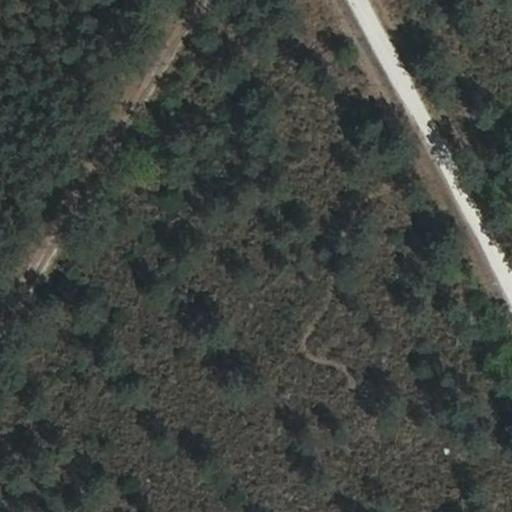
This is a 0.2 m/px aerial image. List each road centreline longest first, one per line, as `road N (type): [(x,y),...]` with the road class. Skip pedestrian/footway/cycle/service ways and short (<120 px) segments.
road 1 (track): [(0,339),(206,0)]
road 2 (track): [(370,0),(511,263)]
